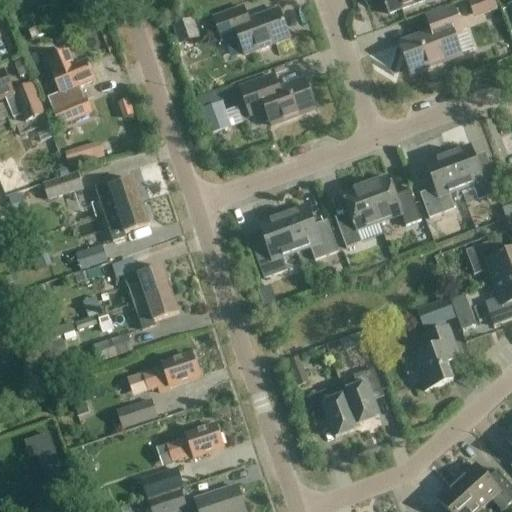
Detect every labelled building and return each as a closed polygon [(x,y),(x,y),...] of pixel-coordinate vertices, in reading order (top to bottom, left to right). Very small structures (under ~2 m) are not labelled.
[(387,11),(389,16),(424,3),(422,0),(382,0),(381,1),(385,12),(387,11)] [(474,18),(496,10),(492,0),(472,0),(468,2),(474,18)] [(248,22),(243,9),(213,19),(221,43),(237,37),(244,57),(289,41),(278,11),(248,22)] [(431,33),(403,44),(414,74),(457,58),(462,56),(461,55),(473,50),(466,32),(462,33),(453,9),(426,19),(431,33)] [(184,38),(198,33),(194,22),(180,27),(184,38)] [(113,44),(106,47),(110,55),(117,52),(113,44)] [(52,75),(60,95),(49,99),(60,126),(92,114),(85,98),(81,100),(77,90),(96,82),(88,62),(74,68),(68,52),(46,61),(52,75)] [(484,70),(505,64),(503,55),(481,62),(484,70)] [(12,94),(3,72),(0,73),(0,101),(5,99),(13,119),(22,115),(25,123),(44,115),(32,86),(12,94)] [(278,91),(273,78),(239,90),(249,117),(265,111),(271,127),(315,111),(304,81),(278,91)] [(200,111),(208,135),(230,128),(222,104),(200,111)] [(448,129),(449,144),(469,143),(468,128),(448,129)] [(104,159),(99,144),(64,155),(69,170),(104,159)] [(470,149),(448,157),(460,191),(472,186),(478,202),(499,194),(490,169),(479,173),(470,149)] [(460,191),(448,157),(425,165),(434,190),(420,195),(429,220),(454,211),(448,195),(460,191)] [(17,195),(26,192),(20,175),(9,180),(5,172),(0,173),(0,187),(5,199),(6,199),(17,195)] [(43,186),(48,201),(82,189),(77,175),(43,186)] [(387,179),(365,187),(379,225),(401,217),(405,228),(421,223),(409,192),(394,197),(387,179)] [(111,198),(116,211),(141,203),(133,180),(109,188),(108,183),(95,187),(99,200),(111,198)] [(379,225),(365,187),(343,195),(349,214),(334,220),(346,250),(361,245),(357,233),(379,225)] [(10,198),(15,213),(24,210),(19,195),(10,198)] [(125,235),(149,228),(141,203),(116,211),(121,226),(109,231),(113,244),(126,239),(125,235)] [(511,219),(511,206),(502,211),(506,222),(511,219)] [(307,209),(283,218),(296,254),(310,249),(315,262),(338,254),(330,231),(317,236),(307,209)] [(296,254),(283,218),(258,227),(268,254),(255,258),(264,281),(287,272),(282,259),(296,254)] [(47,236),(27,242),(32,258),(52,252),(47,236)] [(489,271),(494,285),(511,278),(511,252),(504,255),(499,240),(466,253),(474,276),(489,271)] [(103,250),(80,257),(84,269),(107,262),(103,250)] [(140,287),(144,300),(170,291),(162,268),(138,276),(136,272),(123,276),(127,290),(140,287)] [(100,277),(98,269),(86,273),(88,281),(100,277)] [(16,275),(2,280),(10,298),(23,294),(16,275)] [(511,278),(494,285),(499,299),(484,304),(493,328),(511,321),(511,278)] [(23,294),(28,309),(42,304),(44,303),(39,289),(39,288),(23,294)] [(154,323),(178,315),(170,291),(144,300),(149,314),(137,318),(142,332),(155,327),(154,323)] [(423,331),(454,320),(447,302),(417,313),(423,331)] [(35,334),(53,328),(52,327),(47,312),(45,305),(44,303),(42,304),(28,309),(26,309),(35,334)] [(100,326),(110,323),(106,314),(97,317),(100,326)] [(78,333),(96,327),(93,319),(75,325),(78,333)] [(44,344),(56,340),(57,341),(61,340),(61,338),(64,337),(66,343),(71,341),(72,343),(76,341),(74,334),(75,334),(72,325),(41,334),(44,344)] [(459,360),(447,329),(424,337),(429,351),(427,352),(424,349),(413,352),(413,357),(411,358),(424,394),(453,383),(446,365),(459,360)] [(367,331),(351,337),(352,339),(355,347),(370,342),(367,334),(367,332),(367,331)] [(92,348),(98,363),(132,352),(127,336),(92,348)] [(40,337),(30,341),(34,354),(45,351),(40,337)] [(50,346),(55,362),(68,358),(63,342),(50,346)] [(160,371),(141,377),(128,382),(132,397),(146,392),(156,389),(158,395),(169,391),(168,389),(198,379),(191,356),(159,366),(160,371)] [(289,362),(298,388),(307,385),(298,359),(289,362)] [(357,389),(343,394),(357,431),(358,431),(356,427),(378,419),(370,397),(381,393),(373,370),(353,378),(357,389)] [(357,431),(343,394),(344,398),(331,403),(327,391),(307,399),(315,421),(327,417),(335,440),(357,431)] [(117,413),(123,431),(158,419),(151,401),(117,413)] [(191,460),(222,449),(215,426),(183,437),(185,441),(165,447),(170,463),(190,457),(191,460)] [(24,443),(30,459),(37,456),(54,450),(48,435),(24,443)] [(96,476),(91,459),(75,464),(81,481),(96,476)] [(476,467),(456,484),(480,511),(491,501),(500,511),(502,511),(511,503),(511,489),(496,472),(487,480),(476,467)] [(142,482),(147,498),(183,487),(178,471),(142,482)] [(478,511),(480,511),(456,484),(437,502),(446,511),(478,511)] [(243,511),(235,486),(194,499),(195,504),(189,506),(186,511),(243,511)] [(148,505),(150,511),(173,511),(183,508),(178,494),(148,505)]
